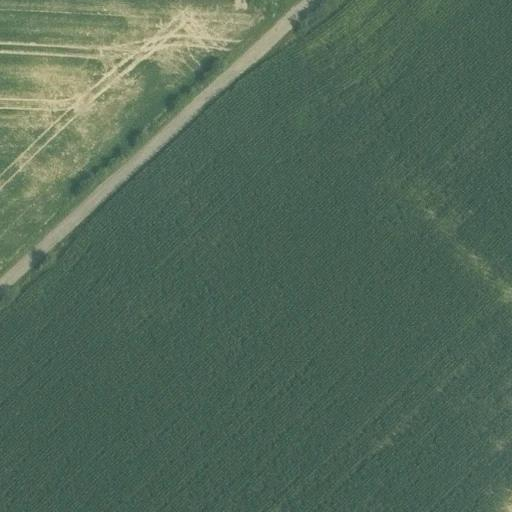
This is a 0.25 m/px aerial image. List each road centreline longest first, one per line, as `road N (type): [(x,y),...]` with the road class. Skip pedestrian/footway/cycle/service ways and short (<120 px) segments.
road 1 (track): [(0,297),(322,0)]
road 2 (track): [(265,51),(511,296)]
